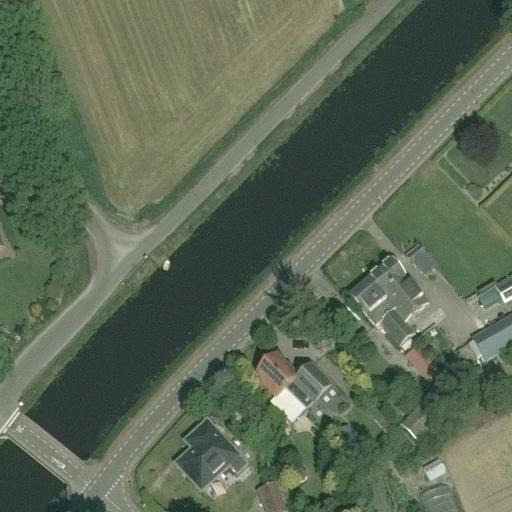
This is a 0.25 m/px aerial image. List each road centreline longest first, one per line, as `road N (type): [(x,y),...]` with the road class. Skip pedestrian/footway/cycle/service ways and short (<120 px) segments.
road 1 (tertiary): [(97,492),(212,358),(511,54)]
road 2 (unclassified): [(129,259),(393,0)]
road 3 (unclassified): [(129,259),(39,153),(0,58)]
road 4 (unclassified): [(0,403),(129,259)]
road 5 (unclassified): [(97,492),(0,418)]
